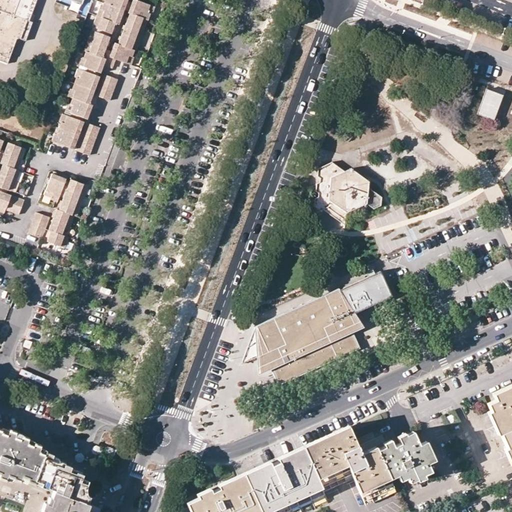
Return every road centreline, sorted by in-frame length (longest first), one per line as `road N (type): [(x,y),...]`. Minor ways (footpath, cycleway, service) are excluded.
road 1 (tertiary): [(177,439),(340,0)]
road 2 (residential): [(203,449),(220,457),(511,325)]
road 3 (residential): [(177,439),(0,369)]
